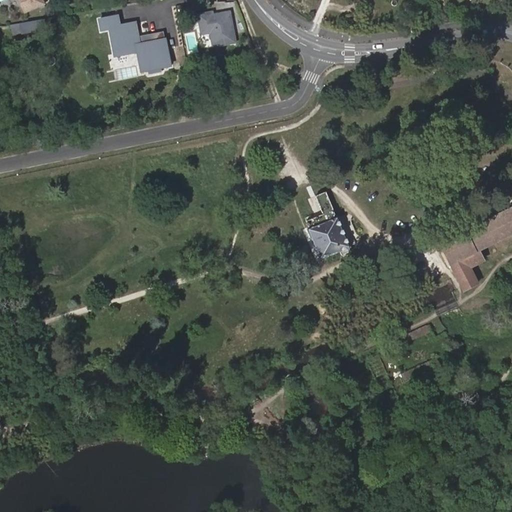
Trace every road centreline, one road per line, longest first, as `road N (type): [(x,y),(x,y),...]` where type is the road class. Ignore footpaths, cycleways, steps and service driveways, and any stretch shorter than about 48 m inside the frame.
road 1 (unclassified): [(317,48),(300,99),(287,107),(0,165)]
road 2 (tertiary): [(317,48),(385,52),(511,32)]
